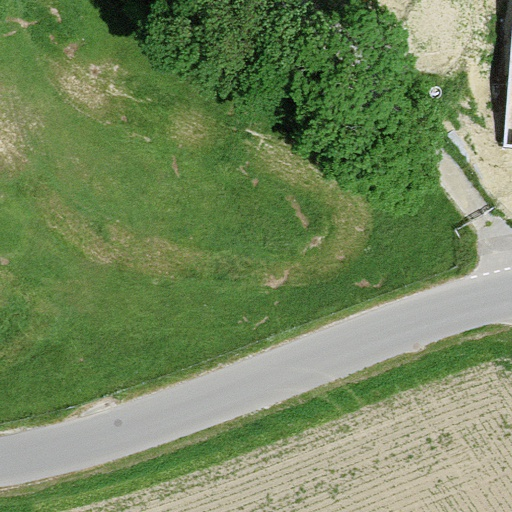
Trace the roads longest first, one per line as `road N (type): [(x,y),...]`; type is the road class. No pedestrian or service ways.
road 1 (tertiary): [(511,294),(70,446),(0,460)]
road 2 (track): [(511,251),(334,0)]
